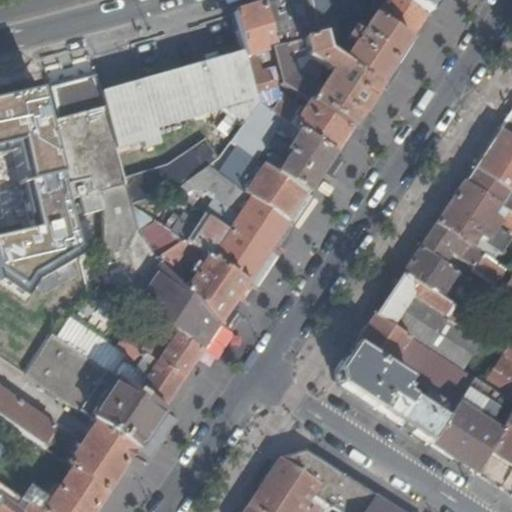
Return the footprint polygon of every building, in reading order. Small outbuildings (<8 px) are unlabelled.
[(349,129),(376,88),(326,53),(319,28),(311,0),(278,0),(261,6),(272,45),(282,83),(304,98),(349,129)] [(385,0),(373,19),(407,41),(426,13),(410,2),(407,0),(385,0)] [(410,0),(410,2),(426,13),(434,0),(410,0)] [(261,6),(231,15),(242,52),(256,104),(269,112),(278,98),(274,82),(269,83),(265,71),(260,72),(256,56),(264,53),(263,48),(272,45),(261,6)] [(334,24),(319,28),(326,53),(376,88),(407,41),(373,19),(372,18),(359,36),(352,31),(341,47),(337,44),(340,40),(334,24)] [(242,52),(98,92),(102,106),(113,148),(139,142),(141,147),(156,144),(154,134),(178,128),(176,115),(215,106),(241,125),(256,104),(242,52)] [(56,118),(43,121),(60,190),(92,182),(94,192),(99,210),(99,223),(103,221),(129,207),(121,176),(113,148),(102,106),(98,92),(94,76),(48,88),(52,104),(56,118)] [(35,90),(0,98),(0,233),(15,291),(64,278),(50,219),(66,215),(63,200),(60,190),(43,121),(35,90)] [(349,129),(304,98),(302,103),(306,106),(298,117),(285,108),(277,118),(280,120),(285,123),(332,154),(349,129)] [(269,112),(256,104),(241,125),(229,143),(260,164),(265,158),(258,153),(280,120),(277,118),(269,112)] [(511,112),(500,130),(511,137),(511,112)] [(306,193),(332,154),(285,123),(283,127),(287,130),(283,136),(292,142),(286,152),(288,154),(275,174),(306,193)] [(511,137),(500,130),(474,170),(511,194),(511,137)] [(167,155),(121,176),(129,207),(130,206),(132,205),(166,190),(189,180),(204,169),(218,158),(198,132),(167,155)] [(243,194),(286,222),(306,193),(275,174),(262,165),(243,194)] [(279,234),(286,222),(243,194),(204,169),(189,180),(166,190),(190,206),(201,189),(240,214),(228,232),(214,254),(208,250),(204,255),(207,257),(246,283),(279,234)] [(511,194),(474,170),(466,183),(511,213),(511,194)] [(60,190),(63,200),(94,192),(92,182),(60,190)] [(511,213),(466,183),(437,226),(492,261),(499,251),(503,253),(511,240),(511,234),(491,221),(495,215),(511,226),(511,213)] [(135,231),(129,207),(103,221),(99,223),(101,256),(108,286),(109,286),(136,269),(135,231)] [(178,219),(169,233),(181,241),(190,246),(198,233),(178,219)] [(196,250),(204,255),(208,250),(214,254),(228,232),(207,219),(198,233),(190,246),(196,250)] [(492,261),(437,226),(420,251),(439,264),(444,256),(447,259),(450,254),(495,284),(505,270),(492,261)] [(153,259),(176,282),(196,250),(190,246),(181,241),(181,242),(153,259)] [(420,251),(404,275),(455,309),(474,322),(491,297),(439,264),(420,251)] [(218,324),(246,283),(207,257),(200,268),(194,265),(192,270),(197,273),(185,292),(218,324)] [(200,351),(218,324),(185,292),(176,282),(153,259),(136,269),(109,286),(139,306),(176,334),(200,351)] [(404,275),(376,316),(473,381),(484,388),(504,358),(481,342),(447,319),(455,309),(404,275)] [(455,309),(447,319),(481,342),(488,331),(474,322),(455,309)] [(376,316),(356,347),(411,382),(430,395),(454,410),(473,381),(376,316)] [(172,394),(200,351),(176,334),(166,348),(148,335),(140,346),(123,335),(114,348),(125,355),(111,376),(161,409),(172,394)] [(134,450),(161,409),(111,376),(49,336),(23,377),(95,424),(134,450)] [(339,373),(341,390),(431,447),(454,410),(430,395),(423,406),(410,398),(412,395),(406,390),(411,382),(356,347),(339,373)] [(511,363),(504,358),(484,388),(511,405),(511,363)] [(473,381),(454,410),(496,437),(511,411),(511,405),(484,388),(473,381)] [(0,419),(41,448),(55,425),(0,386),(0,419)] [(496,437),(454,410),(431,447),(472,475),(488,450),(496,437)] [(511,465),(511,411),(496,437),(488,450),(511,465)] [(124,466),(134,450),(95,424),(67,466),(71,469),(106,492),(124,466)] [(304,453),(280,459),(249,508),(255,511),(304,511),(313,500),(331,511),(365,511),(375,499),(304,453)] [(92,511),(106,492),(71,469),(57,491),(51,488),(43,499),(30,490),(22,501),(37,511),(92,511)] [(37,511),(22,501),(0,486),(0,511),(37,511)] [(365,511),(395,511),(375,499),(365,511)]
